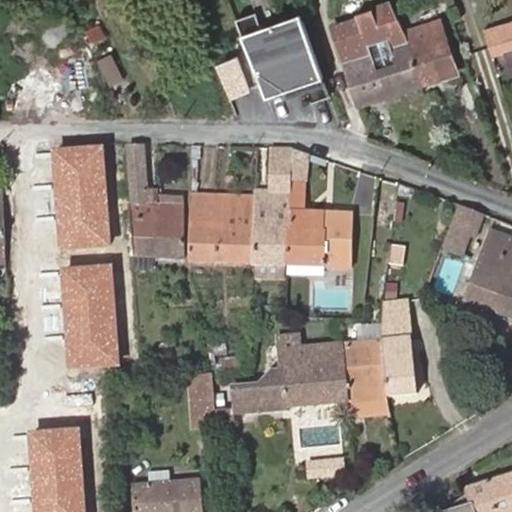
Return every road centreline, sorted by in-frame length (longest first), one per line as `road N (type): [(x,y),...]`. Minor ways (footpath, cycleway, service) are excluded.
road 1 (residential): [(0,132),(300,132),(511,206)]
road 2 (residential): [(355,511),(511,418)]
